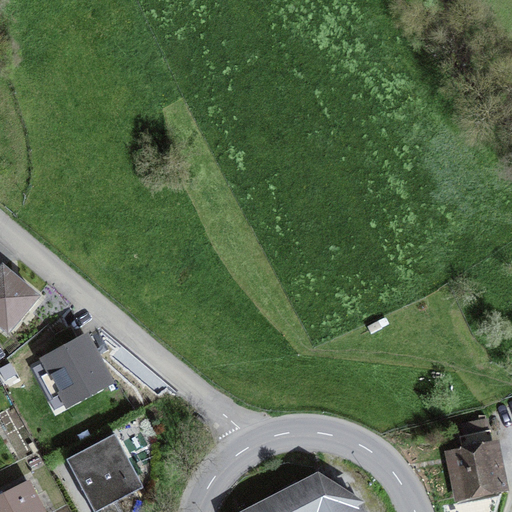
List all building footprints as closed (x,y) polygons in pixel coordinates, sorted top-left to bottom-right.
[(0,330),(2,332),(34,295),(2,269),(0,271),(0,330)] [(68,327),(46,338),(55,357),(45,362),(66,404),(109,383),(86,336),(75,341),(68,327)] [(114,433),(68,458),(96,511),(130,511),(123,497),(143,486),(114,433)] [(491,433),(440,444),(453,501),(503,489),(491,433)] [(319,477),(250,511),(360,511),(354,497),(319,477)] [(29,511),(17,487),(0,495),(0,511),(29,511)]
